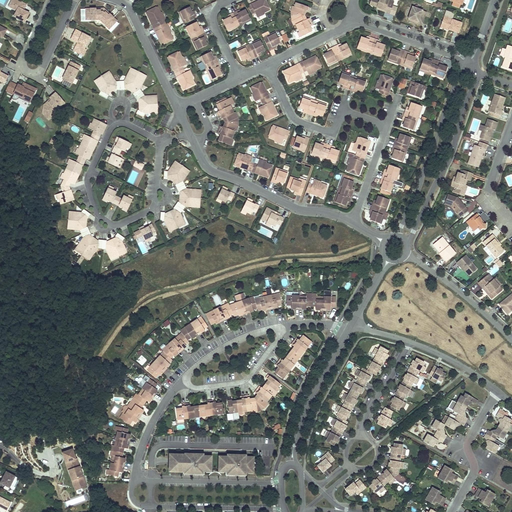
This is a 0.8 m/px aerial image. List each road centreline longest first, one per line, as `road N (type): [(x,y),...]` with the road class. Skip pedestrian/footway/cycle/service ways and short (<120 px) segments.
road 1 (residential): [(407,246),(452,153),(476,78),(470,62)]
road 2 (residential): [(470,62),(394,234)]
road 3 (residential): [(352,222),(215,173),(194,142)]
road 4 (residential): [(383,127),(352,112),(327,131),(298,121),(267,65)]
road 5 (residential): [(288,325),(242,382),(195,388),(182,380)]
road 6 (residential): [(511,340),(405,255)]
road 7 (residential): [(451,511),(473,473),(468,438),(498,391)]
road 8 (residential): [(150,506),(283,511)]
road 9 (residential): [(281,475),(268,483),(151,480)]
road 10 (residential): [(470,62),(460,50),(351,12)]
road 11 (residential): [(294,444),(306,404),(349,327)]
road 12 (residential): [(349,19),(470,62)]
road 13 (residential): [(288,325),(232,342),(182,380)]
road 14 (residential): [(177,106),(118,0)]
